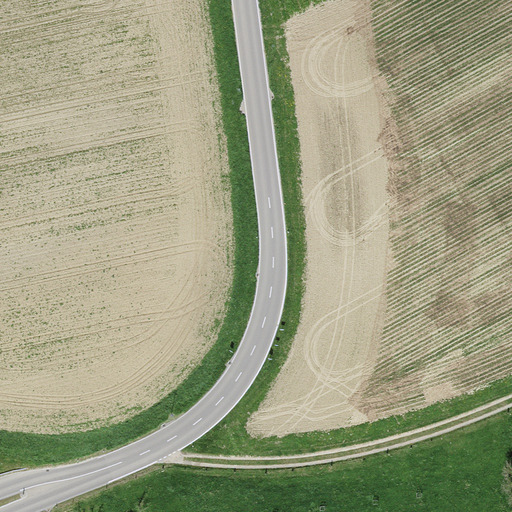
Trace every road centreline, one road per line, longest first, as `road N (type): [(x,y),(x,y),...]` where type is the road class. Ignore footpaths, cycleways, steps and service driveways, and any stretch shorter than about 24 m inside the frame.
road 1 (tertiary): [(245,0),(273,250),(270,298),(252,353),(228,391),(184,431),(0,504)]
road 2 (track): [(511,398),(425,432),(295,460),(195,460),(154,447)]
